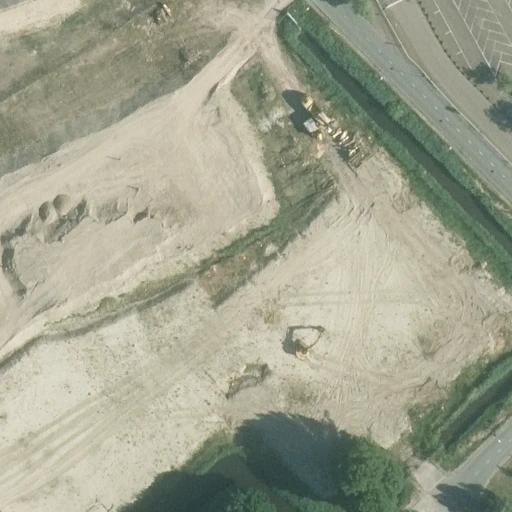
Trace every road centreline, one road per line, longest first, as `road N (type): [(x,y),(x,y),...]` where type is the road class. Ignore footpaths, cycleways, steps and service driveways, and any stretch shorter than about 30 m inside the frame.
road 1 (unclassified): [(511,187),(326,0)]
road 2 (residential): [(98,253),(0,336)]
